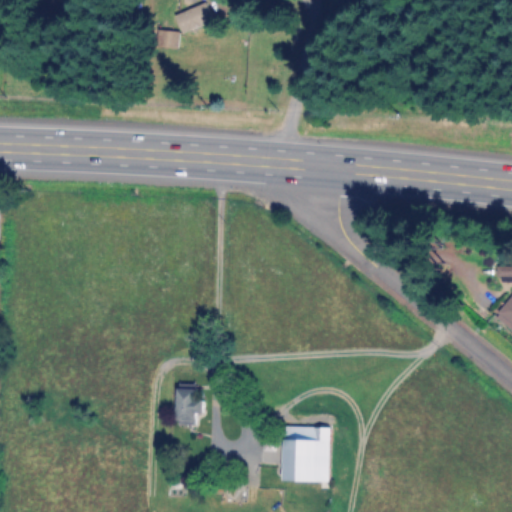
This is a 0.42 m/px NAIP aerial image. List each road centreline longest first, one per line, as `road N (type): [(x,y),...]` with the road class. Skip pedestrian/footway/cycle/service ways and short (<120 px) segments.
road 1 (trunk): [(511,185),(0,147)]
road 2 (residential): [(511,379),(338,245),(319,212),(314,166)]
